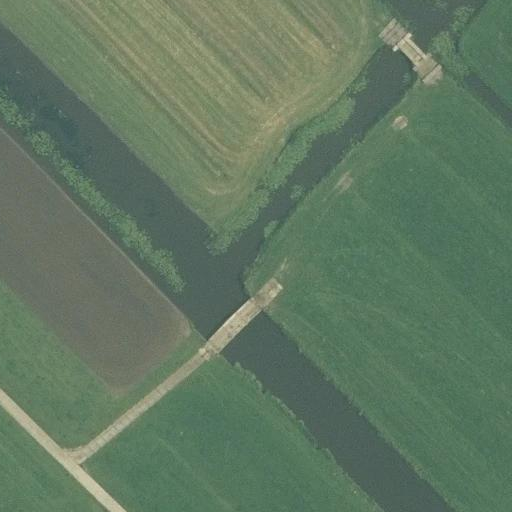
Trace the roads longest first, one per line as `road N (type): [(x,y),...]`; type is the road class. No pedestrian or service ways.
road 1 (track): [(70,464),(277,283)]
road 2 (track): [(0,395),(118,511)]
